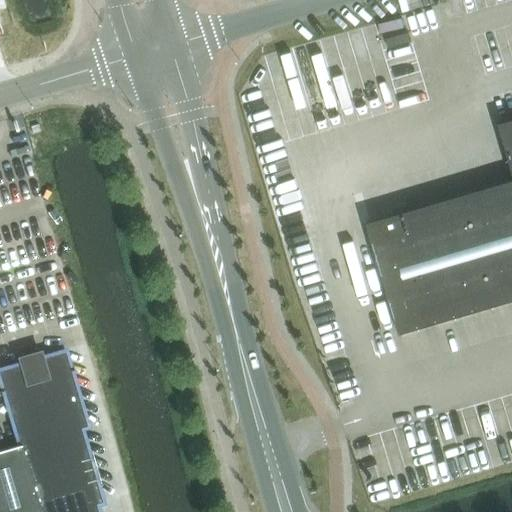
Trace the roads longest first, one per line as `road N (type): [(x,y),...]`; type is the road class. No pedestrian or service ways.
road 1 (secondary): [(302,511),(168,45)]
road 2 (secondary): [(134,55),(190,218),(272,511)]
road 3 (unclassified): [(168,45),(324,0)]
road 4 (unclassified): [(0,95),(134,55)]
